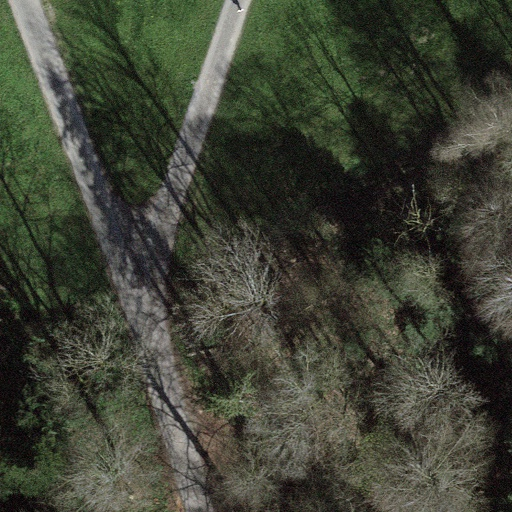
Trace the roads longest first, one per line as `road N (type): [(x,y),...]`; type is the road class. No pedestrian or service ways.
road 1 (track): [(36,0),(119,229),(205,511)]
road 2 (track): [(248,0),(187,189),(152,339)]
